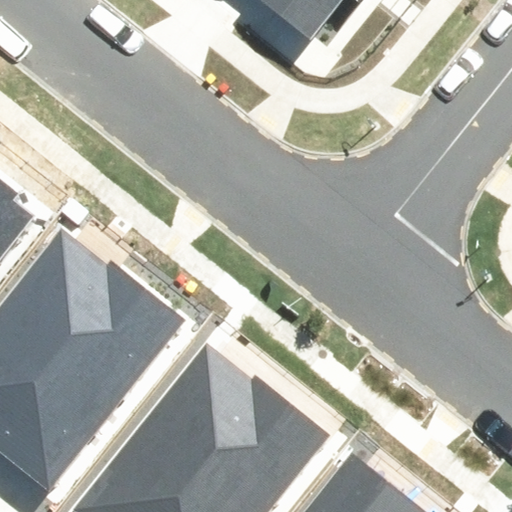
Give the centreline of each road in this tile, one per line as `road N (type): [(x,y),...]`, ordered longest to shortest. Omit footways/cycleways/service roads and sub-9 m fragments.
road 1 (residential): [(363,260),(39,0)]
road 2 (residential): [(363,260),(511,61)]
road 3 (residential): [(511,386),(363,260)]
